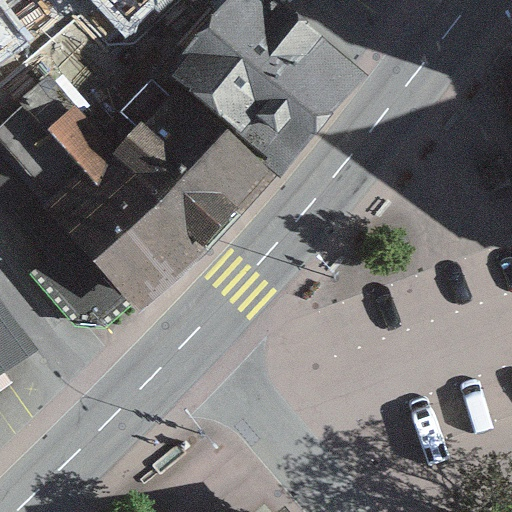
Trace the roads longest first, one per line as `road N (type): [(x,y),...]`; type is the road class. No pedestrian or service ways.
road 1 (primary): [(418,69),(184,341)]
road 2 (residential): [(184,341),(343,511)]
road 3 (residential): [(0,249),(120,408)]
road 4 (primary): [(120,408),(24,501)]
